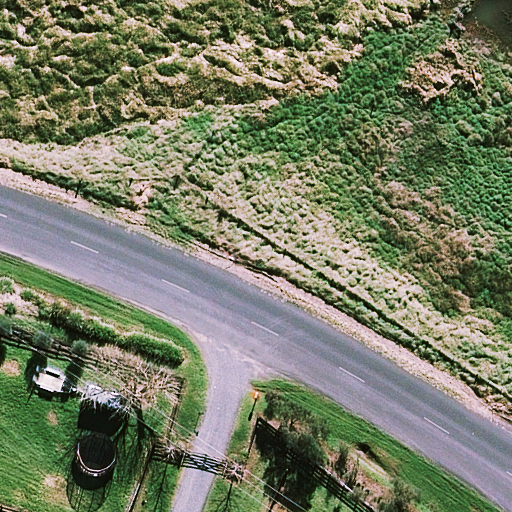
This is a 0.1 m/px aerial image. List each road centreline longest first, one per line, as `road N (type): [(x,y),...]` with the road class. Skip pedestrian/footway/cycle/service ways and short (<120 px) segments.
road 1 (unclassified): [(0,219),(324,355),(407,400),(511,476)]
road 2 (track): [(245,319),(181,511)]
